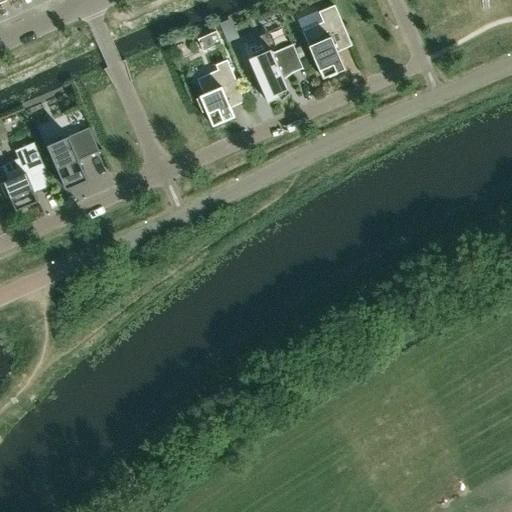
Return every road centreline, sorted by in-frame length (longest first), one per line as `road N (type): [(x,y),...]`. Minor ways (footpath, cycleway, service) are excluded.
road 1 (residential): [(164,173),(424,64)]
road 2 (residential): [(185,220),(439,99)]
road 3 (residential): [(0,300),(185,220)]
road 4 (residential): [(164,173),(87,5)]
road 5 (residential): [(0,245),(164,173)]
